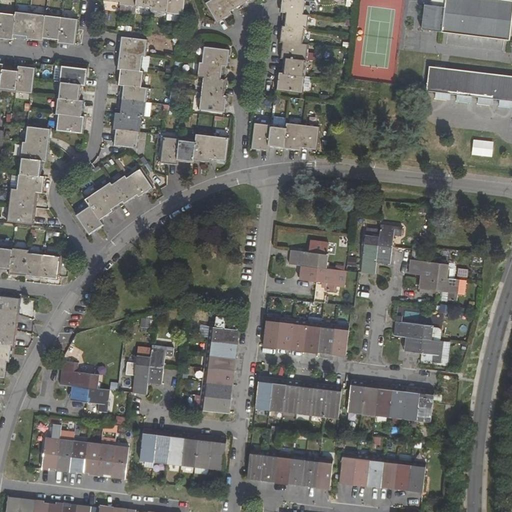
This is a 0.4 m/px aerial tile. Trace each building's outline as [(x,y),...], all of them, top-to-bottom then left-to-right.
[(137,0),(137,7),(153,9),(153,0),(137,0)] [(153,0),(153,9),(152,12),(168,14),(168,12),(169,0),(153,0)] [(169,0),(168,12),(184,14),(184,7),(188,8),(189,1),(185,0),(169,0)] [(211,0),(207,2),(219,22),(226,17),(232,13),(231,11),(224,0),(211,0)] [(242,0),(224,0),(231,11),(236,8),(245,3),(242,0)] [(306,0),(283,0),(283,5),(282,13),(284,13),(304,15),(306,0)] [(511,0),(431,0),(431,7),(425,6),(422,31),(509,41),(511,21),(511,0)] [(184,14),(168,12),(168,14),(168,20),(183,22),(183,15),(184,14)] [(1,13),(0,18),(0,38),(5,39),(13,40),(13,38),(16,14),(1,13)] [(16,14),(13,38),(21,39),(28,39),(31,14),(16,13),(16,14)] [(304,15),(284,13),(283,21),(282,27),(305,29),(308,30),(309,16),(304,15)] [(31,14),(28,39),(35,40),(43,41),(43,39),(46,16),(31,14)] [(46,16),(43,39),(51,40),(59,41),(62,18),(46,16)] [(66,44),(75,45),(78,20),(62,18),(59,41),(59,43),(66,44)] [(305,29),(282,27),(281,35),(281,42),(283,42),(304,45),(305,29)] [(147,41),(122,38),(121,45),(120,53),(143,56),(146,56),(147,41)] [(304,45),(283,42),(282,51),(282,58),(286,59),(307,61),(308,45),(304,45)] [(230,58),(230,50),(205,48),(203,63),(226,66),(229,66),(230,58)] [(143,56),(120,53),(119,61),(118,69),(121,69),(141,72),(143,56)] [(284,74),(305,77),(307,61),(286,59),(285,67),(284,74)] [(225,73),(226,66),(203,63),(201,63),(199,77),(204,78),(224,80),(225,73)] [(19,69),(16,91),(32,93),(33,80),(35,67),(27,66),(19,66),(19,69)] [(60,83),(82,85),(86,86),(87,78),(88,69),(62,66),(60,83)] [(1,89),(16,91),(19,69),(11,68),(3,67),(1,89)] [(511,76),(502,76),(428,68),(425,93),(435,93),(434,100),(449,102),(450,96),(456,96),(455,102),(470,104),(471,98),(477,99),(477,104),(491,107),(492,100),(498,101),(498,107),(511,108),(511,76)] [(141,72),(121,69),(120,78),(119,86),(122,86),(143,88),(145,72),(141,72)] [(303,93),(305,77),(284,74),(280,74),(279,82),(278,90),(303,93)] [(224,80),(204,78),(202,93),(225,96),(226,88),(227,80),(224,80)] [(58,98),(81,100),(82,92),(82,85),(60,83),(58,98)] [(143,88),(122,86),(121,93),(120,100),(145,103),(147,89),(143,88)] [(200,110),(226,113),(227,105),(228,96),(225,96),(202,93),(200,110)] [(59,114),(83,117),(83,108),(84,101),(81,100),(58,98),(57,114),(59,114)] [(145,103),(120,100),(120,107),(119,114),(141,117),(143,117),(145,103)] [(57,130),(84,133),(84,125),(85,117),(83,117),(59,114),(57,130)] [(141,117),(119,114),(116,114),(115,121),(114,129),(117,130),(139,133),(141,117)] [(256,123),(253,149),(261,150),(269,151),(270,148),(272,125),(256,123)] [(301,148),(304,125),(288,124),(288,126),(285,149),(293,150),(301,150),(301,148)] [(278,148),(285,149),(288,126),(272,125),(270,148),(278,148)] [(309,149),(316,150),(319,127),(304,125),(301,148),(309,149)] [(28,127),(26,143),(48,145),(49,137),(50,130),(28,127)] [(139,133),(117,130),(116,138),(115,145),(137,148),(139,133)] [(210,161),(210,159),(213,136),(198,134),(197,141),(195,160),(203,161),(210,161)] [(218,160),(226,161),(229,138),(213,136),(210,159),(218,160)] [(178,165),(178,161),(181,139),(165,137),(161,163),(169,163),(178,165)] [(195,163),(195,160),(197,141),(181,139),(178,161),(186,162),(195,163)] [(26,143),(24,142),(22,159),(41,161),(46,162),(47,154),(48,145),(26,143)] [(487,143),(485,164),(501,165),(503,145),(487,143)] [(41,161),(22,159),(20,174),(40,176),(40,169),(41,161)] [(127,179),(138,195),(139,197),(146,193),(153,188),(141,170),(127,179)] [(40,176),(20,174),(18,190),(37,192),(42,193),(43,185),(44,177),(40,176)] [(113,186),(125,204),(131,200),(138,195),(127,179),(125,177),(113,186)] [(100,191),(113,212),(119,208),(125,204),(113,186),(111,183),(100,191)] [(18,190),(11,190),(9,205),(35,208),(36,201),(37,192),(18,190)] [(90,206),(100,221),(108,216),(113,212),(100,191),(86,201),(90,206)] [(35,208),(9,205),(8,220),(33,224),(34,216),(35,208)] [(90,206),(77,216),(90,234),(97,230),(103,225),(100,221),(90,206)] [(380,237),(377,263),(384,264),(391,265),(393,247),(394,236),(402,237),(402,227),(381,225),(380,237)] [(366,235),(361,274),(369,275),(375,276),(377,263),(380,237),(366,235)] [(12,248),(0,246),(0,269),(3,270),(10,270),(12,248)] [(29,250),(12,248),(10,270),(9,274),(15,275),(26,276),(29,254),(29,250)] [(302,267),(325,270),(327,255),(292,251),(291,258),(290,266),(302,267)] [(43,256),(29,254),(26,276),(34,277),(41,278),(43,256)] [(59,257),(43,256),(41,278),(48,279),(56,280),(59,257)] [(449,265),(412,261),(412,267),(411,275),(422,276),(448,279),(449,265)] [(300,280),(317,282),(327,284),(326,291),(335,292),(338,271),(325,270),(302,267),(301,273),(300,280)] [(465,296),(467,282),(448,279),(422,276),(421,283),(420,290),(448,293),(447,301),(457,302),(458,295),(465,296)] [(0,296),(0,312),(18,315),(19,308),(20,304),(20,299),(0,296)] [(0,312),(0,328),(16,330),(17,323),(18,315),(0,312)] [(280,319),(267,318),(263,347),(270,348),(277,349),(280,319)] [(280,319),(277,349),(283,349),(291,350),(295,321),(280,319)] [(295,321),(291,350),(297,351),(304,352),(308,322),(295,321)] [(308,322),(304,352),(311,353),(319,353),(322,324),(308,322)] [(430,326),(397,322),(396,329),(395,337),(407,338),(442,342),(443,336),(442,331),(441,330),(439,329),(430,328),(430,326)] [(322,324),(319,353),(325,354),(332,355),(336,326),(322,324)] [(336,326),(332,355),(338,356),(345,357),(349,327),(336,326)] [(239,337),(240,330),(210,327),(208,342),(238,345),(239,337)] [(0,344),(12,346),(14,346),(15,338),(16,330),(0,328),(0,344)] [(442,342),(407,338),(406,344),(405,352),(422,354),(432,355),(432,363),(441,364),(444,342),(442,342)] [(237,351),(238,345),(208,342),(207,356),(236,360),(237,351)] [(0,344),(0,360),(7,362),(10,362),(11,354),(12,346),(0,344)] [(151,358),(148,383),(156,384),(162,384),(165,357),(172,357),(174,348),(153,345),(151,358)] [(138,356),(133,394),(140,395),(146,395),(148,383),(151,358),(138,356)] [(207,356),(205,370),(234,374),(235,367),(236,360),(207,356)] [(205,370),(203,383),(233,387),(234,381),(234,374),(205,370)] [(100,375),(62,371),(61,378),(60,385),(72,386),(98,389),(100,375)] [(256,409),(270,411),(274,379),(267,378),(260,377),(256,409)] [(274,379),(270,411),(284,412),(288,381),(282,380),(274,379)] [(297,414),(301,382),(294,382),(288,381),(284,412),(297,414)] [(362,414),(366,382),(360,381),(352,381),(348,412),(362,414)] [(311,416),(315,384),(309,383),(301,382),(297,414),(311,416)] [(377,416),(380,384),(373,383),(366,382),(362,414),(377,416)] [(233,387),(203,383),(202,397),(231,401),(232,393),(233,387)] [(325,417),(329,386),(322,385),(315,384),(311,416),(325,417)] [(377,416),(390,417),(394,385),(388,385),(380,384),(377,416)] [(390,417),(404,419),(408,387),(401,386),(394,385),(390,417)] [(106,411),(109,391),(98,389),(72,386),(71,393),(70,400),(87,402),(97,404),(96,410),(106,411)] [(325,417),(338,419),(342,387),(336,387),(329,386),(325,417)] [(404,419),(418,421),(422,388),(414,387),(408,387),(404,419)] [(418,421),(431,422),(435,390),(430,389),(422,388),(418,421)] [(202,397),(200,411),(229,414),(230,408),(231,401),(202,397)] [(153,430),(144,429),(140,461),(154,463),(158,431),(153,430)] [(158,431),(154,463),(167,465),(171,432),(166,432),(158,431)] [(171,432),(167,465),(181,466),(186,434),(178,433),(171,432)] [(186,434),(181,466),(195,468),(199,436),(194,435),(186,434)] [(199,436),(195,468),(210,470),(214,437),(207,437),(199,436)] [(210,470),(222,471),(226,439),(219,438),(214,437),(210,470)] [(55,471),(60,440),(46,438),(42,469),(49,470),(55,471)] [(69,473),(73,442),(60,440),(55,471),(62,472),(69,473)] [(83,474),(87,443),(73,442),(69,473),(76,473),(83,474)] [(97,476),(101,445),(87,443),(83,474),(90,475),(97,476)] [(111,478),(115,447),(101,445),(97,476),(105,477),(111,478)] [(118,479),(125,479),(129,448),(115,447),(111,478),(118,479)] [(261,481),(265,451),(251,449),(247,479),(254,480),(261,481)] [(279,453),(265,451),(261,481),(268,482),(275,483),(279,453)] [(289,484),(293,454),(279,453),(275,483),(282,484),(289,484)] [(357,456),(358,455),(343,453),(340,483),(347,484),(354,485),(357,456)] [(302,486),(306,456),(293,454),(289,484),(296,485),(302,486)] [(372,456),(358,455),(357,456),(354,485),(361,486),(369,487),(372,456)] [(317,488),(320,458),(306,456),(302,486),(310,487),(317,488)] [(375,487),(381,488),(385,458),(372,456),(369,487),(375,487)] [(333,459),(320,458),(317,488),(324,488),(330,489),(333,459)] [(388,489),(395,490),(399,459),(385,458),(381,488),(388,489)] [(403,491),(410,491),(413,461),(399,459),(395,490),(403,491)] [(416,492),(423,493),(426,463),(413,461),(410,491),(416,492)] [(14,498),(8,498),(5,511),(19,511),(21,499),(14,498)] [(33,511),(35,501),(28,500),(21,499),(19,511),(33,511)] [(33,511),(48,511),(50,503),(42,502),(35,501),(33,511)] [(48,511),(61,511),(63,504),(57,504),(50,503),(48,511)]
